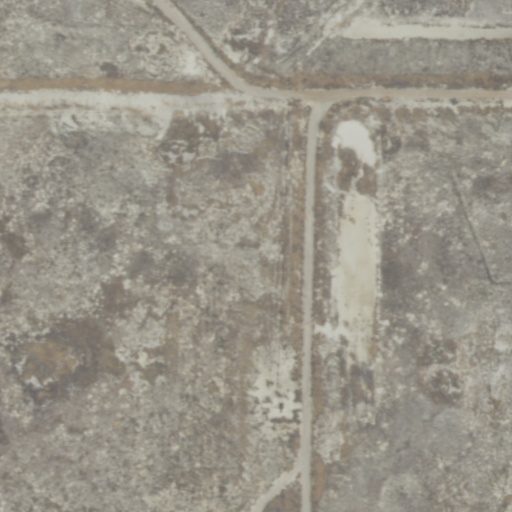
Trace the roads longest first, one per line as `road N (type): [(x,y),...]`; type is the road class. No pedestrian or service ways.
road 1 (track): [(0,93),(511,89)]
road 2 (track): [(158,0),(244,88)]
